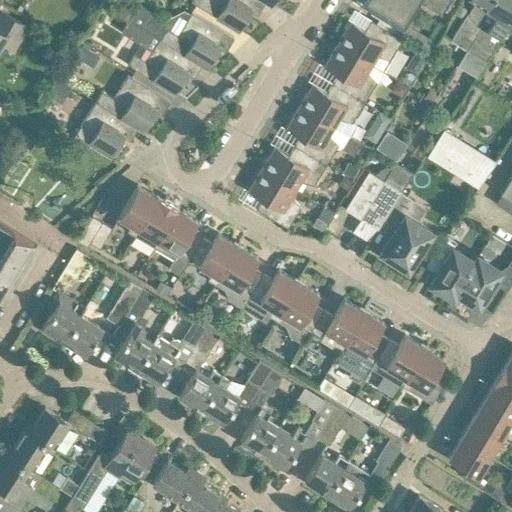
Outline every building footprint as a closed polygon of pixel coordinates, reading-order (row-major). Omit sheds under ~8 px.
[(265,0),(270,3),(270,2),(267,0),(191,0),(238,28),(250,9),(257,13),(264,0),(265,0)] [(375,0),(369,11),(421,42),(431,48),(446,24),(439,19),(428,37),(381,8),(384,4),(400,14),(408,0),(431,0),(446,9),(451,0),(375,0)] [(450,38),(466,47),(483,22),(477,19),(485,7),(488,0),(473,0),(475,0),(450,38)] [(511,16),(511,0),(488,0),(485,7),(477,19),(483,22),(466,47),(486,59),(511,16)] [(137,2),(128,17),(131,19),(159,36),(207,65),(218,46),(225,50),(234,36),(191,10),(189,12),(177,33),(165,25),(163,24),(166,20),(137,2)] [(0,43),(2,40),(13,47),(26,24),(0,7),(0,43)] [(351,19),(337,41),(386,71),(391,62),(390,57),(402,37),(370,18),(364,28),(351,19)] [(131,19),(125,29),(153,46),(145,58),(133,51),(127,62),(174,91),(186,71),(193,76),(201,62),(206,65),(207,65),(159,36),(131,19)] [(386,71),(337,41),(324,63),(338,71),(332,81),(364,100),(376,79),(367,70),(371,62),(386,71)] [(421,42),(416,51),(419,57),(424,60),(431,48),(421,42)] [(96,53),(82,45),(74,57),(89,66),(96,53)] [(95,99),(143,128),(154,109),(161,113),(170,99),(127,73),(113,96),(101,88),(95,99)] [(69,87),(60,81),(50,97),(59,103),(69,87)] [(313,82),(299,104),(348,133),(334,124),(338,117),(351,120),(364,100),(332,81),(326,90),(313,82)] [(398,81),(394,87),(395,91),(401,95),(406,86),(398,81)] [(143,128),(95,99),(75,132),(111,154),(123,134),(129,138),(137,125),(143,128)] [(348,133),(299,104),(286,125),(300,134),(294,143),(326,162),(338,143),(343,141),(348,133)] [(380,109),(375,118),(377,123),(383,127),(390,116),(380,109)] [(483,184),(498,154),(443,126),(428,156),(483,184)] [(386,127),(378,145),(400,156),(408,138),(386,127)] [(275,144),(261,166),(296,187),(300,179),(313,183),(326,162),(294,143),(288,153),(275,144)] [(377,227),(384,215),(400,190),(412,171),(395,161),(384,178),(360,216),(377,227)] [(352,163),(345,174),(352,179),(359,168),(352,163)] [(296,187),(261,166),(248,188),(262,196),(256,206),(287,225),(300,204),(291,195),(296,187)] [(344,206),(360,216),(384,178),(368,169),(344,206)] [(511,171),(500,191),(495,200),(511,210),(511,207),(511,171)] [(343,175),(338,184),(346,189),(352,180),(343,175)] [(127,229),(134,234),(158,194),(152,191),(151,192),(137,183),(118,215),(131,222),(127,229)] [(405,212),(413,198),(400,190),(384,215),(396,223),(379,250),(381,251),(379,254),(391,262),(393,259),(407,268),(432,229),(405,212)] [(158,194),(134,234),(154,246),(177,206),(172,203),(174,199),(166,194),(163,198),(158,194)] [(183,210),(177,206),(154,246),(173,257),(167,266),(179,273),(189,256),(202,235),(197,232),(196,228),(194,224),(197,219),(183,211),(183,210)] [(324,207),(317,217),(326,222),(332,212),(324,207)] [(76,238),(77,238),(87,244),(89,241),(89,240),(102,219),(91,213),(76,238)] [(89,240),(89,241),(99,247),(112,225),(102,219),(89,240)] [(0,246),(21,260),(33,241),(0,220),(0,246)] [(202,235),(189,256),(211,270),(207,277),(215,282),(238,243),(217,231),(212,241),(202,235)] [(258,255),(238,243),(215,282),(222,286),(228,298),(241,306),(249,293),(262,271),(252,265),(258,255)] [(436,271),(430,281),(452,295),(478,254),(477,254),(474,259),(452,245),(449,250),(437,243),(424,263),(436,271)] [(0,272),(10,278),(21,260),(0,246),(0,272)] [(75,276),(88,254),(76,246),(63,268),(75,276)] [(500,268),(478,254),(452,295),(453,295),(456,290),(478,304),(481,298),(483,300),(490,289),(487,288),(500,268)] [(268,314),(275,318),(298,280),(278,268),(272,277),(262,271),(249,293),(241,306),(265,319),(268,314)] [(0,294),(10,278),(0,272),(0,294)] [(118,323),(129,305),(141,286),(129,278),(106,316),(118,323)] [(170,285),(160,279),(156,287),(165,292),(170,285)] [(318,291),(298,280),(275,318),(283,323),(287,332),(303,341),(310,329),(323,308),(312,301),(318,291)] [(141,286),(129,305),(118,323),(128,329),(134,319),(137,321),(153,293),(141,286)] [(52,308),(41,325),(65,339),(85,305),(58,288),(50,300),(50,301),(47,305),(52,308)] [(341,347),(363,309),(343,297),(333,314),(323,308),(310,329),(321,335),(320,337),(332,345),(333,343),(341,347)] [(85,305),(65,339),(85,352),(102,326),(89,318),(94,310),(85,305)] [(370,366),(388,337),(378,330),(384,321),(363,309),(341,347),(334,359),(350,369),(348,372),(362,380),(370,366)] [(195,344),(206,325),(193,317),(182,336),(195,344)] [(113,353),(136,367),(152,340),(138,331),(143,325),(137,321),(134,319),(128,329),(113,353)] [(219,333),(206,325),(195,344),(207,351),(219,333)] [(398,343),(388,337),(370,366),(400,384),(401,383),(424,345),(404,333),(398,343)] [(156,334),(152,340),(136,367),(158,380),(167,364),(178,371),(195,344),(182,336),(179,341),(175,339),(172,339),(170,342),(156,334)] [(438,367),(444,357),(424,345),(401,383),(409,388),(431,401),(439,389),(429,383),(438,367)] [(229,378),(221,373),(200,407),(222,421),(236,399),(245,405),(270,364),(259,357),(237,393),(225,385),(229,378)] [(493,381),(511,392),(511,366),(504,362),(493,381)] [(283,372),(270,364),(245,405),(256,412),(240,438),(248,444),(246,448),(259,456),(262,452),(279,425),(265,416),(270,410),(261,405),(283,372)] [(212,367),(207,375),(194,367),(178,393),(200,407),(221,373),(212,367)] [(323,375),(317,385),(327,391),(333,381),(323,375)] [(511,392),(493,381),(482,399),(511,417),(511,415),(511,392)] [(363,399),(354,393),(347,404),(356,410),(363,399)] [(294,448),(304,454),(322,425),(335,405),(323,397),(302,430),(295,425),(291,432),(279,425),(262,452),(284,465),(294,448)] [(471,418),(500,435),(511,417),(482,399),(471,418)] [(347,412),(335,405),(322,425),(304,454),(304,455),(316,435),(328,443),(347,412)] [(29,431),(46,443),(52,447),(68,421),(45,406),(29,431)] [(378,422),(399,435),(405,424),(384,412),(378,422)] [(99,440),(106,430),(87,418),(80,428),(99,440)] [(471,418),(460,436),(489,454),(500,435),(471,418)] [(24,428),(7,453),(31,468),(46,443),(29,431),(24,428)] [(84,472),(78,482),(71,493),(69,496),(83,504),(106,466),(117,473),(122,464),(136,473),(154,444),(127,428),(109,456),(99,450),(86,472),(84,472)] [(492,479),(484,462),(489,454),(460,436),(448,455),(465,466),(460,474),(486,489),(492,479)] [(400,445),(388,437),(375,457),(388,465),(400,445)] [(304,478),(326,492),(347,458),(338,452),(334,459),(321,451),(304,478)] [(0,484),(14,494),(31,468),(7,453),(0,464),(0,484)] [(152,482),(178,498),(193,474),(167,458),(152,482)] [(369,472),(347,458),(326,492),(348,506),(369,472)] [(59,485),(71,493),(78,482),(65,474),(59,485)] [(219,490),(193,474),(178,498),(201,511),(204,511),(215,495),(219,490)] [(511,490),(492,479),(486,489),(507,502),(511,493),(511,490)] [(444,511),(441,509),(442,508),(418,494),(406,511),(444,511)] [(240,511),(241,511),(215,495),(204,511),(240,511)] [(0,511),(13,511),(16,508),(0,498),(0,511)]
